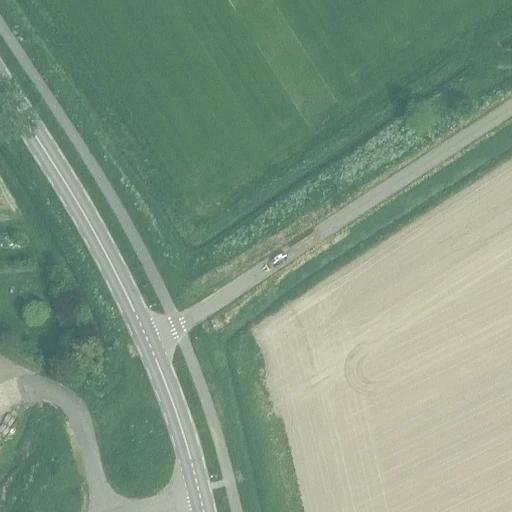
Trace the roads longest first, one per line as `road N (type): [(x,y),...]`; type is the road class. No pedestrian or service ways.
road 1 (unclassified): [(147,342),(511,108)]
road 2 (secondary): [(147,342),(99,243),(0,85)]
road 3 (secondary): [(198,491),(147,342)]
